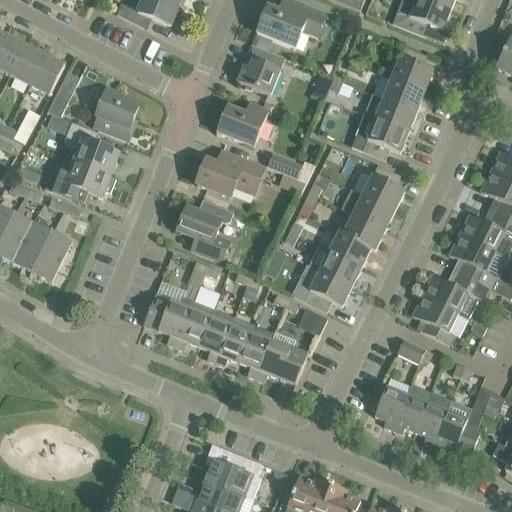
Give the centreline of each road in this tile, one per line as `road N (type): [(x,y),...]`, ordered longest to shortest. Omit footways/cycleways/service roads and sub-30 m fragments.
road 1 (residential): [(312,446),(468,116),(466,102)]
road 2 (residential): [(89,357),(194,101)]
road 3 (residential): [(194,101),(0,2)]
road 4 (residential): [(475,511),(312,446)]
road 5 (residential): [(312,446),(189,398)]
road 6 (residential): [(144,511),(189,398)]
